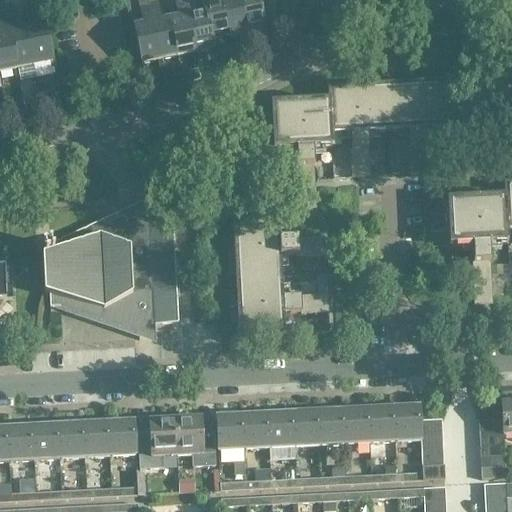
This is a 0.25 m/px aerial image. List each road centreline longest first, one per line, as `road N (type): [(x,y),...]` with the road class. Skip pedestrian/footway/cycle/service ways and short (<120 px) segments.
road 1 (residential): [(0,168),(193,107),(424,0)]
road 2 (residential): [(0,384),(401,357)]
road 3 (residential): [(401,357),(390,188)]
